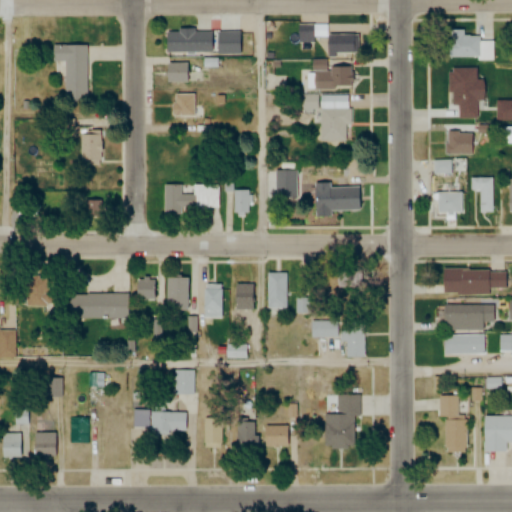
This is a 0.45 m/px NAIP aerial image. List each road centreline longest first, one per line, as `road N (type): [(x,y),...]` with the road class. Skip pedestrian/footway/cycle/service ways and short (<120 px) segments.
road 1 (residential): [(399,0),(406,511)]
road 2 (residential): [(511,1),(0,7)]
road 3 (tertiary): [(511,501),(0,504)]
road 4 (residential): [(0,242),(511,242)]
road 5 (residential): [(133,0),(137,244)]
